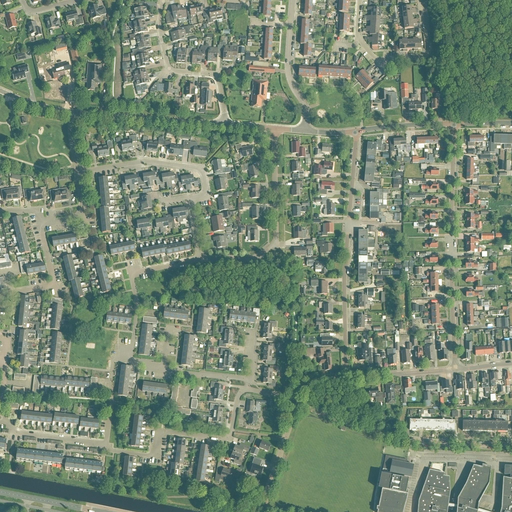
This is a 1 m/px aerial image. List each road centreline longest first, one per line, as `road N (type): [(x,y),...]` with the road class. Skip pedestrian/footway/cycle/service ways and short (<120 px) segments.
road 1 (residential): [(511,445),(406,440),(301,407),(266,506)]
road 2 (residential): [(346,379),(355,132)]
road 3 (residential): [(455,369),(453,124)]
road 4 (residential): [(201,259),(252,260),(275,242),(274,129)]
road 5 (residential): [(422,0),(431,56),(378,62),(357,40),(360,0)]
road 6 (residential): [(164,0),(159,25),(168,71),(216,74),(227,125)]
road 7 (residential): [(189,198),(206,196),(196,168),(148,162),(78,173)]
road 8 (residential): [(129,360),(137,310),(132,274),(201,259)]
road 9 (residential): [(72,112),(227,125)]
road 10 (residential): [(225,439),(158,431),(155,456),(106,443)]
road 11 (residential): [(0,322),(4,296),(54,285),(40,224)]
road 12 (residential): [(291,0),(287,77),(304,110),(304,131)]
